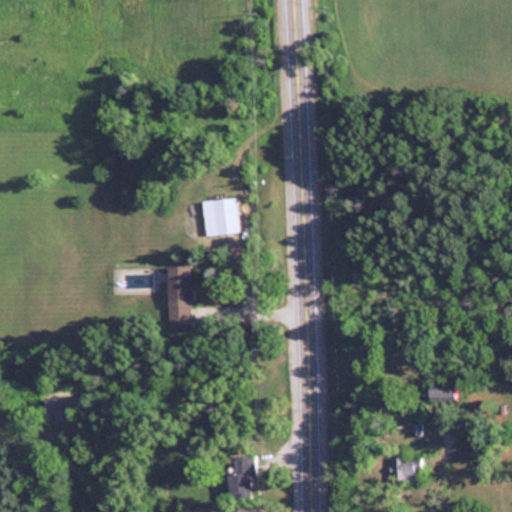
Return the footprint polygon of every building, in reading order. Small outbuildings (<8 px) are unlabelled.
[(236,196),(203,199),(206,234),(240,231),(236,196)] [(168,264),(169,323),(192,323),(192,264),(168,264)] [(427,399),(451,399),(451,385),(427,385),(427,399)] [(48,424),(82,418),(78,394),(44,400),(48,424)] [(252,455),(229,455),(229,495),(252,495),(252,455)] [(421,478),(421,456),(390,456),(390,478),(421,478)]
